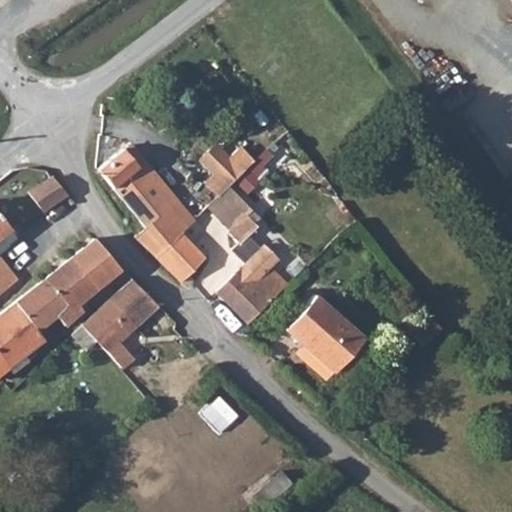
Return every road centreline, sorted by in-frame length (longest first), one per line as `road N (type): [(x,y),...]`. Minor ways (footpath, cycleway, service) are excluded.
road 1 (unclassified): [(408,511),(320,446),(187,315),(37,133)]
road 2 (unclassified): [(206,0),(37,133)]
